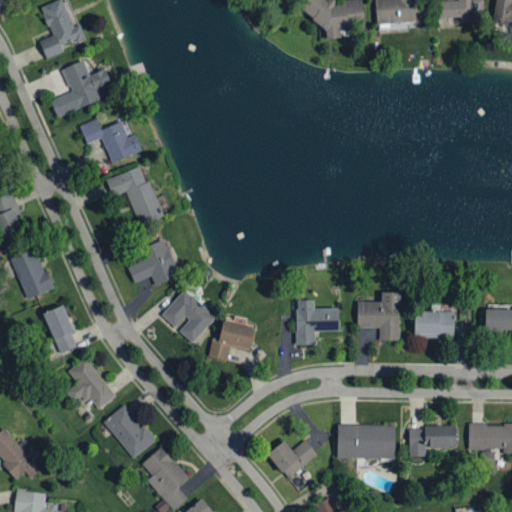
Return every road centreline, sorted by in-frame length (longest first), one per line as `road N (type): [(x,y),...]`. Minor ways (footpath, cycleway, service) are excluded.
road 1 (residential): [(511,373),(311,373),(262,394),(216,432),(208,454),(230,448),(300,397),(511,394)]
road 2 (residential): [(283,511),(129,330),(0,38)]
road 3 (residential): [(0,88),(111,339),(257,511)]
